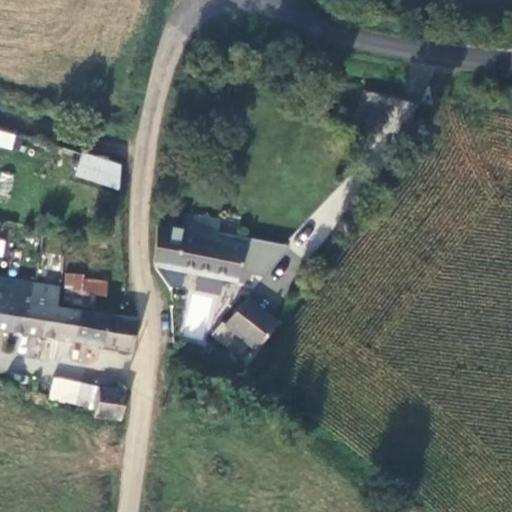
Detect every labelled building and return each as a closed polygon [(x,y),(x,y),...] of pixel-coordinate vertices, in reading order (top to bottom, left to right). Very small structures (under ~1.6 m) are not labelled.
[(0,149),(9,152),(14,133),(0,129),(0,149)] [(62,137),(58,163),(90,172),(91,145),(62,137)] [(90,172),(105,177),(104,149),(91,145),(90,172)] [(219,232),(219,221),(216,221),(185,213),(181,230),(155,223),(151,259),(152,262),(233,282),(241,275),(250,237),(219,232)] [(261,284),(294,246),(250,237),(241,275),(261,284)] [(0,324),(18,328),(24,296),(11,292),(14,274),(0,270),(0,324)] [(63,292),(106,297),(108,278),(65,273),(63,292)] [(23,328),(54,334),(61,300),(44,297),(36,295),(38,281),(14,274),(11,292),(24,296),(18,328),(23,328)] [(264,298),(240,278),(198,331),(222,350),(232,338),(238,343),(260,315),(254,311),(264,298)] [(54,334),(82,340),(88,306),(61,300),(54,334)] [(110,310),(88,306),(82,340),(111,346),(117,311),(110,310)] [(30,369),(25,390),(43,397),(47,373),(30,369)] [(65,378),(50,374),(46,398),(61,403),(65,378)] [(105,383),(76,376),(71,407),(99,412),(105,383)]
